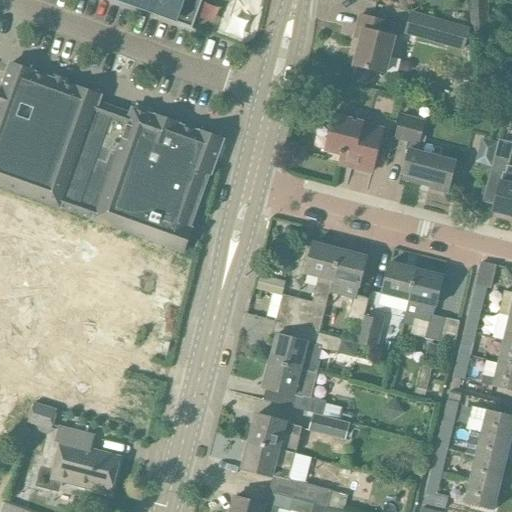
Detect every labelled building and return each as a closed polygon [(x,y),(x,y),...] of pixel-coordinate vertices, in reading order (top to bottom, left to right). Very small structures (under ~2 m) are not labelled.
[(113,0),(193,28),(202,7),(204,0),(113,0)] [(488,0),(483,0),(470,1),(472,38),(490,37),(488,0)] [(411,12),(405,34),(464,52),(471,28),(411,12)] [(390,24),(360,16),(355,39),(360,41),(354,66),(356,67),(352,83),(366,86),(370,71),(387,75),(396,38),(387,36),(390,24)] [(61,208),(77,214),(115,109),(99,103),(101,97),(76,88),(75,92),(33,77),(34,73),(10,65),(2,89),(0,94),(0,187),(61,209),(61,208)] [(115,109),(77,214),(93,220),(92,221),(183,253),(192,229),(187,228),(206,173),(211,175),(223,141),(199,133),(198,135),(179,128),(179,125),(155,117),(154,118),(132,110),(130,115),(115,109)] [(425,121),(402,115),(396,139),(419,145),(425,121)] [(363,124),(335,117),(326,152),(342,156),(340,166),(372,174),(383,131),(363,126),(363,124)] [(494,212),(511,216),(511,167),(507,166),(511,148),(511,143),(499,140),(491,171),(503,174),(493,213),(494,213),(494,212)] [(456,162),(409,150),(403,175),(432,183),(430,189),(448,194),(456,162)] [(314,244),(305,275),(319,279),(314,297),(317,298),(315,304),(283,296),(276,323),(319,334),(339,252),(314,246),(315,244),(314,244)] [(339,252),(319,334),(330,292),(345,296),(348,286),(359,289),(362,277),(367,258),(366,257),(365,259),(339,252)] [(408,301),(415,271),(391,265),(391,264),(390,263),(382,295),(408,301)] [(415,271),(408,301),(409,301),(403,324),(413,327),(411,335),(439,343),(445,319),(433,316),(443,277),(442,277),(442,278),(415,271)] [(42,272),(38,283),(47,286),(51,275),(42,272)] [(260,275),(256,290),(270,293),(274,279),(260,275)] [(38,283),(34,295),(43,298),(47,286),(38,283)] [(476,286),(471,309),(481,311),(487,288),(476,286)] [(357,344),(368,300),(354,296),(348,320),(362,323),(357,344)] [(369,300),(368,300),(357,344),(376,349),(383,321),(365,316),(369,300)] [(471,309),(465,332),(476,334),(481,311),(471,309)] [(42,315),(38,327),(48,329),(51,318),(42,315)] [(59,321),(55,332),(64,335),(68,323),(59,321)] [(38,327),(35,338),(44,341),(48,329),(38,327)] [(465,332),(460,355),(471,357),(476,334),(465,332)] [(278,337),(271,363),(317,375),(321,362),(318,361),(321,349),(339,354),(342,340),(319,334),(316,346),(277,336),(276,337),(278,337)] [(102,340),(89,375),(94,377),(141,394),(146,381),(147,377),(145,376),(146,372),(147,372),(147,371),(122,361),(126,349),(102,340)] [(511,343),(504,341),(498,364),(511,367),(511,343)] [(386,342),(384,350),(392,353),(394,344),(386,342)] [(18,351),(7,346),(3,355),(14,360),(18,351)] [(460,355),(452,386),(460,388),(462,380),(465,380),(466,378),(471,357),(460,355)] [(263,387),(263,389),(282,394),(303,399),(304,396),(311,398),(317,375),(271,363),(264,388),(263,387)] [(511,367),(498,364),(493,388),(511,392),(511,367)] [(432,368),(422,365),(416,389),(426,391),(432,368)] [(0,372),(0,419),(4,421),(11,406),(23,412),(38,378),(24,372),(20,381),(0,372)] [(77,407),(76,410),(79,411),(100,419),(105,406),(130,416),(131,415),(130,415),(130,414),(132,410),(135,411),(141,394),(94,377),(89,375),(77,407)] [(49,389),(40,387),(36,398),(45,401),(49,389)] [(449,399),(442,425),(454,428),(460,402),(462,394),(451,391),(449,399)] [(313,414),(338,421),(341,409),(326,405),(326,402),(311,398),(304,396),(303,399),(300,410),(313,414)] [(34,404),(28,423),(37,426),(51,430),(57,411),(34,404)] [(511,416),(486,411),(481,434),(510,442),(511,435),(511,416)] [(256,416),(249,444),(295,456),(299,440),(302,429),(286,424),(286,422),(255,414),(255,415),(256,416)] [(338,421),(313,414),(309,431),(350,442),(354,429),(360,431),(361,427),(338,421)] [(437,448),(448,451),(454,428),(442,425),(437,448)] [(93,437),(59,428),(54,448),(59,449),(51,480),(110,495),(120,458),(90,450),(93,437)] [(471,432),(466,455),(475,457),(505,465),(510,442),(481,434),(471,432)] [(295,456),(249,444),(242,470),(241,470),(240,471),(272,479),(273,477),(289,481),(292,471),(295,456)] [(431,471),(442,474),(448,451),(437,448),(431,471)] [(475,457),(469,481),(499,488),(505,465),(475,457)] [(442,474),(431,471),(423,503),(446,509),(448,497),(437,495),(442,474)] [(499,488),(469,481),(464,504),(494,511),(499,488)] [(292,501),(336,511),(341,511),(327,508),(332,491),(297,482),(292,501)] [(231,511),(278,511),(279,511),(266,508),(266,506),(235,498),(231,511)] [(336,511),(292,501),(289,511),(336,511)]
